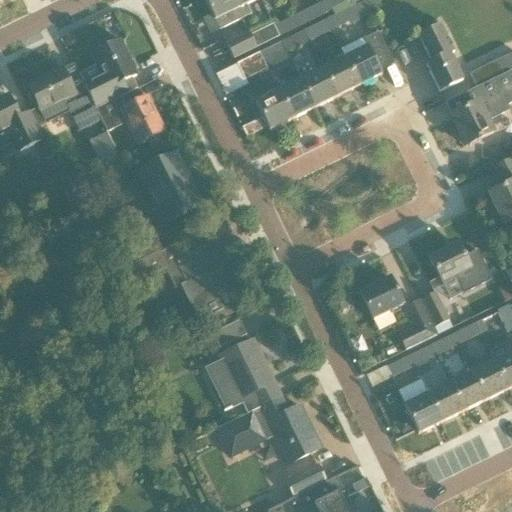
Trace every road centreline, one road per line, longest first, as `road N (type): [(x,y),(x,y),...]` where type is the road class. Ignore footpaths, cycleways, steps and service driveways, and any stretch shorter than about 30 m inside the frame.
road 1 (residential): [(288,278),(435,202),(397,123),(249,194)]
road 2 (residential): [(393,485),(288,278)]
road 3 (residential): [(249,194),(154,0)]
road 4 (residential): [(393,485),(511,431)]
